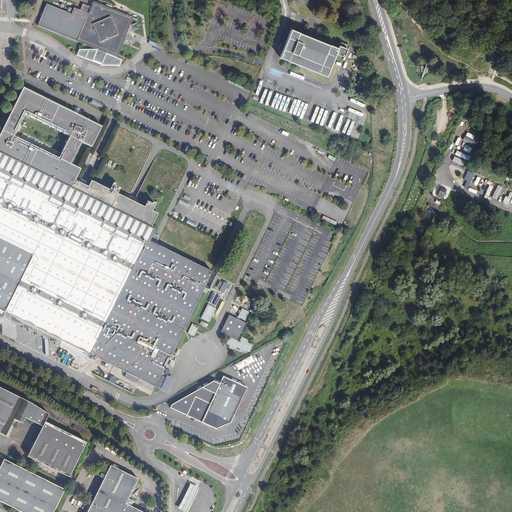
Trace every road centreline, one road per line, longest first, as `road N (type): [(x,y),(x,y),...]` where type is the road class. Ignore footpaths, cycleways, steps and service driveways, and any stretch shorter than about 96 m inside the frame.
road 1 (secondary): [(251,483),(353,264)]
road 2 (secondary): [(353,264),(244,467)]
road 3 (secondary): [(353,264),(396,174),(404,97)]
road 4 (unknown): [(165,409),(226,372),(254,386),(233,427),(217,433)]
road 5 (residential): [(0,360),(115,417)]
